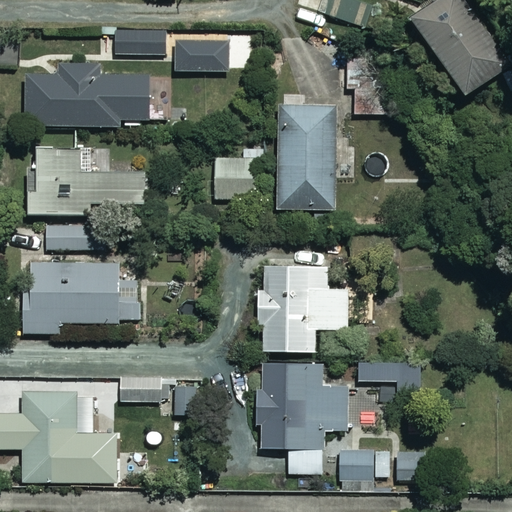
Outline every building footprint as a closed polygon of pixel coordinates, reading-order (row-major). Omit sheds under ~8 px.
[(372,5),(353,0),(322,0),(318,15),(365,29),(372,5)] [(511,68),(511,63),(464,0),(442,0),(410,24),(468,101),(511,68)] [(170,32),(116,33),(116,62),(170,62),(170,32)] [(95,36),(62,36),(62,53),(95,53),(95,36)] [(401,63),(362,56),(357,82),(397,89),(401,63)] [(249,69),(225,70),(226,92),(249,92),(249,69)] [(27,77),(28,133),(126,131),(126,126),(146,126),(145,81),(100,82),(100,75),(27,77)] [(342,110),(281,110),(280,215),(341,215),(342,110)] [(218,162),(218,184),(213,184),(212,199),(218,199),(218,203),(258,203),(258,140),(244,140),(243,162),(218,162)] [(35,171),(35,176),(31,176),(31,220),(92,220),(92,209),(146,209),(146,177),(82,176),(82,151),(41,150),(41,171),(35,171)] [(420,159),(389,159),(389,192),(420,192),(420,159)] [(94,229),(49,230),(49,253),(94,253),(94,229)] [(141,268),(34,268),(34,292),(26,292),(27,338),(64,338),(64,329),(141,328),(141,268)] [(265,294),(260,294),(260,331),(266,331),(266,358),(318,357),(317,334),(350,334),(350,295),(330,295),(329,272),(265,272),(265,294)] [(256,396),(256,431),(263,431),(263,455),(291,454),(291,477),(324,477),(324,435),(349,435),(349,391),(325,391),(325,369),(266,369),(266,396),(256,396)] [(162,381),(124,380),(124,407),(162,407),(162,381)] [(14,409),(25,409),(25,419),(20,419),(19,454),(26,454),(25,487),(79,488),(80,397),(14,396),(14,409)] [(393,454),(342,455),(343,485),(393,484),(393,454)] [(117,458),(95,458),(95,484),(117,484),(117,458)]
